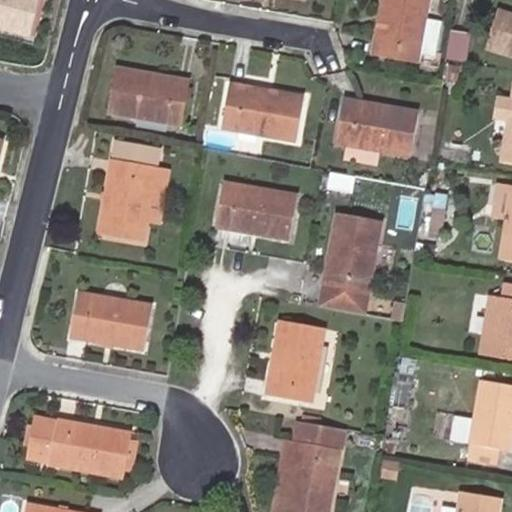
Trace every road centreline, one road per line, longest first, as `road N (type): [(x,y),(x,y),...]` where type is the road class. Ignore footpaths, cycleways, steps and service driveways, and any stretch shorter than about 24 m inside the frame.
road 1 (residential): [(61,97),(0,347)]
road 2 (residential): [(0,366),(168,397),(197,458)]
road 3 (residential): [(98,0),(314,42)]
